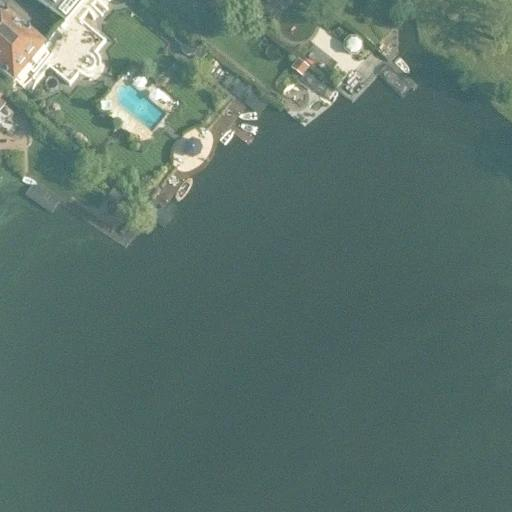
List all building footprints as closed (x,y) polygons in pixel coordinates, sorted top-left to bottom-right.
[(92,9),(81,0),(31,0),(61,24),(60,25),(72,34),(81,23),(92,9)] [(99,0),(81,0),(92,9),(99,0)] [(44,52),(40,49),(0,15),(0,77),(13,88),(24,76),(44,52)] [(92,60),(105,43),(81,23),(72,34),(60,25),(40,49),(44,52),(24,76),(33,83),(37,86),(49,71),(69,87),(82,71),(83,72),(85,73),(86,73),(87,73),(88,73),(90,73),(91,72),(92,71),(93,70),(94,69),(94,68),(95,67),(95,65),(95,64),(94,63),(94,62),(93,61),(92,60)] [(206,57),(179,33),(172,40),(180,46),(180,53),(187,58),(193,57),(200,64),(206,57)]
